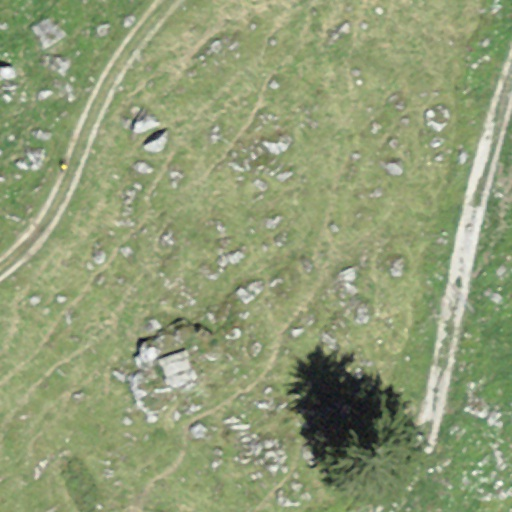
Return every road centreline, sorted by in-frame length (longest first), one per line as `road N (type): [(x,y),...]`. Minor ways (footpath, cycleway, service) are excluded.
road 1 (track): [(384,511),(421,455),(442,396),(458,259),(511,105)]
road 2 (track): [(173,0),(103,90),(44,229),(0,267)]
